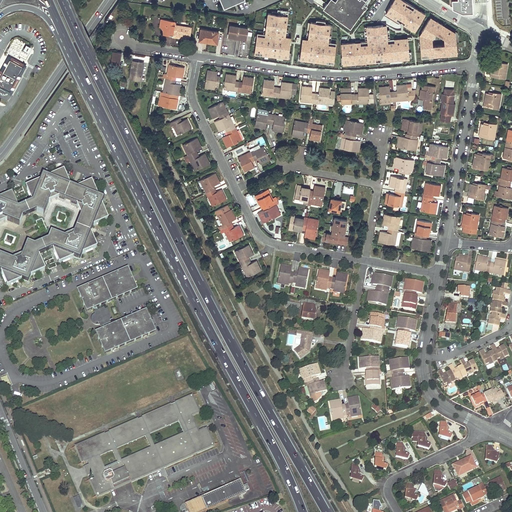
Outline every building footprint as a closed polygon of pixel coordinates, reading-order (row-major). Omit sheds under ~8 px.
[(323,9),(351,29),(365,8),(363,7),(367,2),(367,0),(366,0),(366,1),(364,0),(359,0),(359,1),(357,0),(336,0),(335,2),(333,5),(328,2),(323,9)] [(432,17),(407,0),(398,0),(389,14),(420,35),(432,17)] [(473,0),(449,0),(450,6),(464,13),(474,13),(473,0)] [(255,54),(288,60),(292,38),(284,37),(289,14),(270,10),(265,34),(258,33),(255,54)] [(432,17),(420,35),(422,59),(459,56),(457,34),(432,17)] [(176,21),(162,19),(160,27),(161,27),(163,30),(163,34),(169,35),(170,33),(173,34),(173,36),(181,38),(181,35),(190,36),(191,27),(175,25),(176,21)] [(298,61),(333,66),(336,43),(329,42),(332,25),(311,22),(308,40),(301,39),(298,61)] [(248,28),(231,26),(229,36),(234,37),(234,39),(237,40),(238,38),(246,39),(248,28)] [(368,42),(341,44),(344,65),(410,60),(408,38),(389,40),(387,26),(367,27),(368,42)] [(201,29),(199,40),(210,42),(210,41),(217,42),(219,32),(201,29)] [(20,50),(22,51),(26,44),(19,40),(18,43),(23,45),(20,50)] [(10,53),(15,56),(21,45),(16,42),(10,53)] [(26,45),(23,51),(29,53),(32,47),(26,45)] [(112,51),(111,64),(119,65),(121,52),(112,51)] [(0,93),(0,94),(2,96),(2,95),(5,96),(6,96),(7,93),(7,92),(8,92),(22,66),(8,58),(0,72),(0,93)] [(130,79),(141,80),(143,62),(138,62),(138,63),(132,62),(130,79)] [(489,76),(505,79),(507,63),(499,62),(499,64),(491,62),(490,72),(489,76)] [(167,74),(166,78),(174,80),(175,76),(177,77),(182,78),(184,67),(170,64),(168,75),(167,74)] [(207,70),(204,86),(215,88),(215,87),(218,87),(220,78),(216,78),(217,75),(217,72),(212,71),(207,70)] [(226,73),(223,88),(234,89),(233,91),(237,92),(238,84),(235,83),(235,81),(236,75),(233,75),(226,73)] [(241,90),(252,92),(254,78),(246,77),(243,76),(242,82),(242,84),(238,84),(237,92),(241,92),(241,90)] [(166,82),(164,92),(173,94),(175,94),(178,95),(181,85),(175,84),(173,83),(174,80),(166,78),(165,81),(166,82)] [(264,79),(262,94),(273,95),(272,97),(276,97),(277,89),(274,88),(274,86),(274,80),(271,80),(264,79)] [(276,97),(280,98),(280,96),(290,97),(295,98),(297,83),(284,82),(281,81),(281,87),(280,89),(277,89),(276,97)] [(398,99),(415,98),(416,89),(408,90),(407,83),(401,84),(397,85),(397,90),(397,93),(394,93),(395,101),(398,101),(398,99)] [(425,108),(430,109),(432,99),(430,99),(430,97),(432,97),(433,91),(435,91),(436,86),(427,85),(423,84),(422,89),(420,89),(419,98),(425,99),(424,103),(426,104),(425,108)] [(301,85),(300,100),(310,101),(310,103),(314,103),(315,95),(312,95),(312,92),(312,86),(308,86),(301,85)] [(379,87),(380,101),(390,100),(391,101),(395,101),(394,93),(390,94),(390,91),(389,85),(384,86),(379,87)] [(314,103),(318,104),(318,102),(329,103),(334,103),(335,92),(331,91),(331,95),(330,95),(330,88),(323,87),(319,87),(319,93),(319,96),(315,95),(314,103)] [(359,102),(370,102),(370,104),(374,104),(373,93),(369,93),(369,87),(361,87),(358,87),(358,94),(358,96),(355,96),(355,104),(359,104),(359,102)] [(340,101),(340,103),(351,102),(351,104),(355,104),(355,96),(351,96),(351,94),(351,88),(347,88),(340,88),(340,95),(340,101)] [(449,121),(450,115),(452,103),(454,94),(453,94),(454,89),(450,89),(444,89),(444,93),(442,93),(440,102),(441,103),(442,103),(441,113),(440,119),(449,121)] [(160,106),(176,109),(178,99),(174,98),(172,98),(173,94),(164,92),(163,95),(162,95),(160,106)] [(483,106),(498,108),(501,93),(493,92),(493,94),(486,93),(484,100),(483,106)] [(220,114),(222,118),(228,115),(229,114),(227,110),(226,111),(221,102),(208,108),(213,118),(218,115),(220,114)] [(256,120),(255,127),(265,129),(267,123),(270,124),(271,119),(272,114),(268,113),(269,110),(258,108),(256,120)] [(273,125),(272,130),(283,132),(284,125),(286,116),(272,114),(271,119),(270,124),(273,125)] [(227,127),(228,130),(235,127),(234,124),(233,124),(228,115),(222,118),(220,119),(215,121),(220,131),(225,128),(227,127)] [(174,125),(179,134),(192,128),(187,118),(182,121),(180,122),(178,119),(171,122),(173,126),(174,125)] [(309,139),(320,141),(321,134),(323,125),(312,123),(313,119),(309,118),(309,122),(308,128),(307,133),(310,133),(309,139)] [(417,136),(419,136),(420,133),(421,133),(423,122),(419,121),(414,120),(410,119),(403,118),(401,129),(407,130),(407,134),(409,134),(417,136)] [(345,131),(345,134),(351,135),(356,136),(357,133),(362,134),(364,122),(355,121),(345,119),(343,130),(345,131)] [(293,129),(292,136),(302,138),(304,132),(307,133),(308,128),(309,122),(295,120),(293,129)] [(479,136),(494,139),(497,124),(488,122),(488,124),(481,123),(479,131),(479,136)] [(222,137),(227,147),(240,141),(236,131),(237,130),(235,127),(228,130),(230,133),(228,134),(222,137)] [(351,150),(359,152),(361,141),(356,140),(356,136),(351,135),(345,134),(342,133),(341,133),(340,137),(342,137),(340,148),(344,149),(348,150),(351,150)] [(407,148),(416,150),(418,139),(417,139),(417,136),(409,134),(407,134),(405,133),(405,137),(398,135),(398,137),(396,146),(407,148)] [(187,155),(188,158),(196,154),(194,151),(196,150),(202,147),(197,138),(183,144),(188,154),(187,154),(187,155)] [(428,154),(427,158),(429,158),(438,160),(439,156),(441,157),(446,158),(448,147),(432,143),(429,155),(428,154)] [(503,157),(511,159),(511,143),(505,143),(503,157)] [(258,159),(261,164),(270,159),(267,153),(264,146),(254,150),(250,151),(253,156),(255,160),(258,159)] [(241,165),(245,172),(254,167),(252,162),(255,160),(253,156),(250,151),(247,153),(237,157),(241,165)] [(472,166),(487,169),(490,154),(482,152),(482,154),(475,153),(473,161),(472,166)] [(209,163),(204,154),(199,156),(198,153),(196,154),(188,158),(185,159),(187,163),(190,161),(191,160),(196,170),(209,163)] [(398,172),(411,174),(411,171),(413,171),(415,160),(405,158),(394,156),(392,167),(399,168),(398,172)] [(426,172),(443,176),(445,165),(440,164),(437,163),(438,160),(429,158),(428,162),(426,172)] [(500,178),(500,181),(510,183),(511,180),(511,168),(502,167),(500,178)] [(0,222),(5,220),(6,222),(8,221),(20,227),(24,219),(37,212),(44,215),(49,203),(51,202),(50,201),(57,198),(57,199),(60,198),(77,205),(78,207),(79,207),(82,213),(81,214),(82,215),(75,234),(73,235),(73,236),(67,239),(67,238),(65,238),(52,233),(50,240),(36,246),(28,243),(24,256),(21,257),(22,259),(16,262),(15,260),(13,261),(0,256),(0,271),(2,272),(8,285),(9,285),(10,286),(23,280),(27,281),(26,279),(26,277),(28,278),(28,276),(31,276),(30,278),(31,280),(32,276),(45,270),(45,269),(46,269),(41,256),(44,254),(51,270),(58,267),(51,251),(54,250),(60,263),(61,262),(62,263),(74,258),(78,259),(78,257),(76,257),(77,255),(79,256),(79,254),(81,255),(81,256),(82,258),(83,254),(96,248),(95,247),(96,247),(91,234),(94,226),(107,220),(106,219),(107,218),(102,206),(103,202),(101,203),(101,204),(99,204),(99,202),(98,201),(99,200),(100,200),(102,199),(98,198),(92,185),(91,185),(90,184),(78,190),(71,187),(65,174),(63,174),(63,173),(50,179),(46,177),(46,179),(48,180),(47,182),(45,181),(45,183),(43,182),(43,181),(42,179),(41,183),(28,189),(29,190),(28,190),(33,203),(30,204),(23,188),(16,191),(23,207),(20,209),(14,196),(13,197),(12,196),(0,201),(0,222)] [(204,190),(206,193),(213,189),(212,186),(214,185),(219,183),(214,173),(201,180),(205,189),(204,190)] [(395,187),(395,191),(405,193),(406,189),(407,178),(404,178),(397,176),(391,175),(389,186),(395,187)] [(497,196),(511,199),(511,194),(511,187),(510,187),(510,183),(500,181),(497,196)] [(423,193),(423,195),(431,197),(431,194),(433,195),(439,196),(441,185),(427,182),(425,193),(423,193)] [(468,196),(483,199),(485,184),(478,183),(477,185),(470,183),(469,190),(468,196)] [(295,193),(294,198),(299,199),(303,200),(308,201),(309,195),(310,190),(310,188),(307,187),(306,187),(301,186),(302,185),(297,184),(295,193)] [(311,204),(322,206),(324,196),(325,187),(315,185),(314,185),(313,190),(310,190),(309,195),(308,201),(307,204),(307,205),(310,206),(311,204)] [(213,205),(226,199),(222,189),(217,191),(215,192),(213,189),(206,193),(207,197),(209,196),(213,205)] [(268,189),(266,190),(273,202),(274,201),(268,189)] [(261,204),(262,207),(265,206),(273,202),(266,190),(256,195),(261,204)] [(386,193),(384,203),(387,204),(399,206),(402,207),(404,196),(405,193),(395,191),(394,194),(389,193),(386,193)] [(424,200),(422,211),(436,213),(438,202),(432,201),(430,201),(431,197),(423,195),(422,200),(424,200)] [(332,210),(339,211),(341,200),(331,198),(329,209),(332,210)] [(260,212),(265,222),(281,214),(276,204),(278,203),(276,200),(274,201),(273,202),(265,206),(266,209),(264,210),(260,212)] [(220,230),(230,225),(229,222),(231,221),(236,218),(231,209),(230,209),(228,204),(215,211),(217,216),(218,215),(223,224),(222,225),(218,227),(220,230)] [(494,205),(492,220),(502,222),(502,218),(506,219),(508,208),(494,205)] [(463,227),(476,229),(479,214),(471,213),(471,215),(463,213),(461,227),(463,227)] [(388,226),(388,229),(398,231),(398,228),(401,217),(392,215),(384,214),(383,219),(382,224),(388,226)] [(289,228),(299,230),(302,231),(302,230),(303,228),(304,219),(291,216),(289,228)] [(304,237),(315,239),(319,219),(308,217),(308,219),(304,219),(303,228),(306,228),(305,231),(304,237)] [(332,229),(331,234),(326,233),(323,232),(322,236),(321,241),(323,241),(325,241),(331,242),(337,243),(339,244),(343,245),(345,245),(346,245),(347,245),(349,237),(348,237),(347,237),(344,236),(345,236),(345,231),(347,224),(347,223),(347,220),(340,219),(334,218),(332,224),(331,224),(330,229),(332,229)] [(419,220),(416,234),(425,235),(427,236),(428,236),(429,232),(431,222),(419,220)] [(489,234),(503,236),(505,226),(501,225),(502,222),(492,220),(489,234)] [(230,225),(220,230),(221,234),(225,232),(226,231),(231,241),(244,234),(239,225),(234,227),(232,228),(230,225)] [(380,232),(378,242),(395,245),(397,234),(398,231),(388,229),(387,232),(380,231),(380,232)] [(413,248),(429,251),(431,239),(427,239),(424,238),(425,235),(416,234),(416,237),(415,237),(413,248)] [(239,261),(241,264),(248,260),(246,258),(248,256),(254,254),(249,244),(236,251),(240,260),(239,261)] [(453,270),(469,273),(472,258),(464,256),(458,255),(457,263),(455,262),(453,270)] [(474,271),(489,273),(490,263),(487,262),(488,258),(477,256),(474,271)] [(490,263),(489,273),(503,276),(506,262),(500,261),(491,259),(490,263)] [(248,276),(261,270),(256,260),(251,263),(249,263),(248,260),(241,264),(242,267),(243,267),(248,276)] [(280,265),(277,281),(289,283),(293,283),(292,282),(294,275),(290,274),(291,272),(292,267),(280,265)] [(295,284),(306,286),(309,270),(298,268),(298,272),(297,274),(294,274),(294,275),(292,282),(296,283),(295,284)] [(127,269),(77,291),(86,312),(94,309),(95,312),(94,313),(95,315),(94,316),(93,318),(94,318),(93,320),(94,323),(96,323),(95,324),(97,325),(99,324),(100,326),(101,326),(102,329),(95,333),(105,354),(154,332),(145,311),(105,328),(104,324),(109,322),(109,320),(111,319),(107,310),(105,311),(104,308),(98,311),(96,307),(136,290),(127,269)] [(318,270),(315,287),(327,289),(327,288),(330,288),(332,280),(328,279),(329,277),(330,272),(318,270)] [(333,290),(344,292),(347,275),(336,273),(335,278),(335,280),(332,280),(330,288),(333,289),(333,290)] [(379,288),(388,290),(388,287),(390,287),(392,277),(375,273),(373,284),(377,285),(379,285),(379,288)] [(406,290),(405,293),(413,295),(414,292),(417,292),(421,293),(424,282),(407,279),(405,290),(406,290)] [(501,289),(496,288),(495,292),(495,296),(493,295),(492,300),(494,301),(503,302),(504,297),(503,297),(503,294),(505,294),(510,295),(510,291),(506,290),(507,284),(502,283),(501,289)] [(460,297),(469,297),(469,288),(458,287),(457,293),(460,293),(460,297)] [(370,291),(368,302),(385,305),(388,290),(379,288),(378,292),(374,291),(370,291)] [(405,293),(403,307),(413,309),(416,299),(416,295),(413,295),(405,293)] [(302,318),(314,320),(315,310),(314,310),(314,305),(315,301),(306,299),(306,301),(305,304),(304,304),(302,318)] [(503,302),(494,301),(493,304),(492,308),(491,308),(490,312),(492,313),(501,314),(502,310),(500,309),(501,306),(503,306),(507,307),(508,303),(503,302)] [(448,305),(445,322),(455,323),(456,305),(448,305)] [(370,323),(370,326),(373,326),(381,328),(384,314),(372,312),(370,323)] [(501,314),(492,313),(491,316),(490,320),(489,320),(488,325),(493,326),(499,327),(500,322),(498,321),(499,318),(500,318),(505,319),(506,315),(501,314)] [(399,328),(398,331),(406,333),(407,329),(410,330),(414,331),(417,320),(400,317),(398,328),(399,328)] [(363,339),(380,342),(382,332),(381,331),(382,328),(381,328),(373,326),(372,330),(369,329),(364,328),(363,339)] [(300,346),(294,350),(300,358),(309,351),(312,332),(302,331),(300,346)] [(396,345),(407,347),(409,337),(410,333),(409,333),(406,333),(398,331),(396,345)] [(509,356),(504,346),(499,348),(500,349),(497,351),(496,349),(494,345),(490,346),(492,351),(497,360),(500,358),(503,356),(504,358),(509,356)] [(497,360),(492,351),(488,353),(489,354),(486,356),(485,354),(483,350),(479,352),(485,365),(489,363),(492,362),(493,363),(497,361),(497,360)] [(372,372),(379,371),(381,371),(381,370),(381,368),(380,368),(379,357),(369,357),(358,358),(359,369),(366,369),(366,370),(366,372),(372,372)] [(393,371),(394,374),(400,373),(402,373),(402,369),(404,369),(409,368),(407,357),(390,360),(392,371),(393,371)] [(478,370),(473,360),(468,362),(469,364),(466,365),(465,364),(463,359),(460,361),(462,366),(466,374),(469,373),(473,371),(473,372),(478,370)] [(304,379),(305,379),(306,382),(308,381),(314,379),(313,376),(316,375),(320,374),(317,363),(300,369),(304,379)] [(466,374),(462,366),(457,368),(458,369),(455,371),(454,369),(452,365),(448,366),(451,371),(455,380),(458,378),(461,376),(462,378),(467,376),(466,374)] [(455,380),(451,371),(446,373),(447,374),(444,376),(443,374),(441,370),(437,372),(444,385),(447,383),(450,382),(451,383),(455,381),(455,380)] [(365,386),(380,385),(380,375),(381,375),(381,371),(379,371),(372,372),(366,372),(365,372),(365,374),(365,376),(364,376),(365,386)] [(392,378),(393,389),(410,387),(409,375),(404,376),(401,377),(400,373),(394,374),(392,374),(393,378),(392,378)] [(323,391),(326,390),(323,380),(320,382),(317,382),(316,379),(314,379),(308,381),(309,385),(307,385),(311,395),(313,402),(317,401),(321,396),(320,392),(323,391)] [(496,401),(500,399),(496,391),(493,392),(492,390),(483,394),(487,401),(488,403),(492,401),(495,399),(496,401)] [(198,430),(191,414),(201,410),(193,393),(73,444),(80,461),(87,458),(90,463),(93,471),(95,476),(90,477),(96,493),(214,443),(207,426),(198,430)] [(471,397),(475,406),(479,404),(483,402),(483,403),(487,401),(483,394),(480,395),(479,393),(471,397)] [(350,418),(362,416),(358,396),(347,398),(348,403),(348,404),(345,405),(347,416),(350,416),(350,418)] [(329,402),(333,421),(344,419),(343,417),(347,416),(345,405),(341,405),(340,400),(329,402)] [(380,411),(374,405),(371,408),(378,414),(380,411)] [(316,410),(311,406),(306,411),(311,416),(315,411),(316,410)] [(317,413),(315,411),(311,416),(309,419),(311,420),(317,413)] [(435,432),(439,433),(439,436),(441,436),(441,438),(447,440),(448,438),(450,439),(452,435),(448,432),(447,432),(447,428),(449,428),(446,422),(441,421),(440,427),(436,426),(435,432)] [(427,448),(428,450),(431,445),(426,442),(425,442),(425,438),(428,438),(425,432),(412,431),(412,437),(413,437),(418,438),(418,442),(418,447),(420,446),(427,448)] [(405,458),(407,460),(409,455),(405,453),(404,452),(404,448),(406,449),(403,443),(397,442),(396,457),(399,457),(405,458)] [(494,462),(496,463),(499,458),(498,458),(500,454),(495,452),(492,446),(486,445),(485,460),(488,460),(494,462)] [(377,469),(382,471),(384,469),(385,470),(388,465),(383,463),(383,462),(382,459),(385,459),(382,453),(376,452),(375,467),(376,467),(377,469)] [(453,465),(458,476),(476,467),(471,456),(461,461),(453,465)] [(90,463),(84,465),(87,473),(93,471),(90,463)] [(352,481),(359,483),(359,481),(362,482),(364,477),(361,475),(359,475),(360,474),(360,471),(358,465),(352,464),(350,479),(353,479),(352,481)] [(436,491),(439,492),(444,488),(447,483),(442,481),(441,480),(442,476),(443,476),(441,470),(435,470),(433,485),(436,491)] [(499,493),(506,489),(500,477),(488,483),(489,485),(485,487),(488,493),(497,489),(499,493)] [(201,495),(207,507),(246,491),(241,478),(201,495)] [(447,483),(450,491),(455,488),(458,487),(454,479),(447,483)] [(118,500),(122,498),(135,492),(131,484),(120,490),(120,489),(112,493),(113,495),(115,494),(118,500)] [(414,500),(416,502),(418,497),(414,494),(416,490),(414,490),(412,484),(406,484),(405,498),(408,498),(414,500)] [(470,502),(470,503),(478,500),(484,497),(483,496),(488,493),(485,487),(484,485),(479,487),(465,493),(466,493),(470,502)] [(201,495),(186,502),(190,511),(197,511),(207,507),(201,495)] [(452,495),(439,502),(443,511),(449,511),(450,511),(449,511),(453,511),(456,511),(455,509),(454,507),(457,506),(459,509),(464,507),(460,500),(458,501),(455,502),(452,495)] [(381,511),(382,508),(380,504),(379,502),(373,501),(373,504),(372,511),(381,511)]
